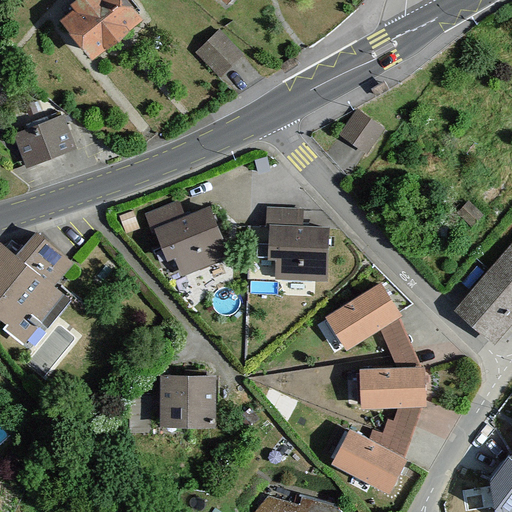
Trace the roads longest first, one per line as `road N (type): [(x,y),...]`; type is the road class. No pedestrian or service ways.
road 1 (residential): [(507,372),(301,156),(270,112)]
road 2 (primary): [(270,112),(143,171),(0,218)]
road 3 (primary): [(410,32),(270,112)]
road 4 (residential): [(507,372),(429,511)]
